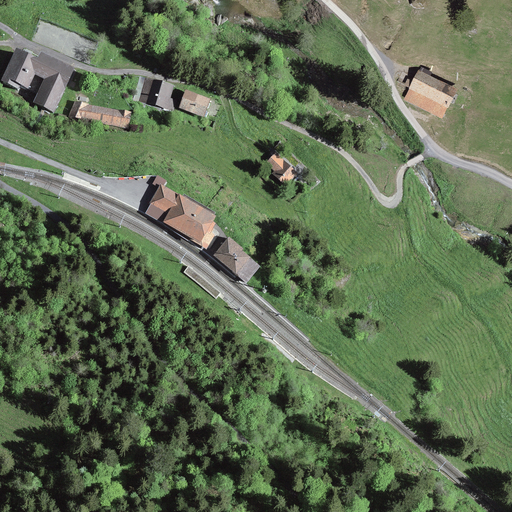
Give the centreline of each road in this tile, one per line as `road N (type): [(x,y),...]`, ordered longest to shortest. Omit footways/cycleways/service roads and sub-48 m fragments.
road 1 (track): [(0,184),(80,238),(159,358),(311,511)]
road 2 (track): [(511,185),(434,150),(373,51),(326,0)]
